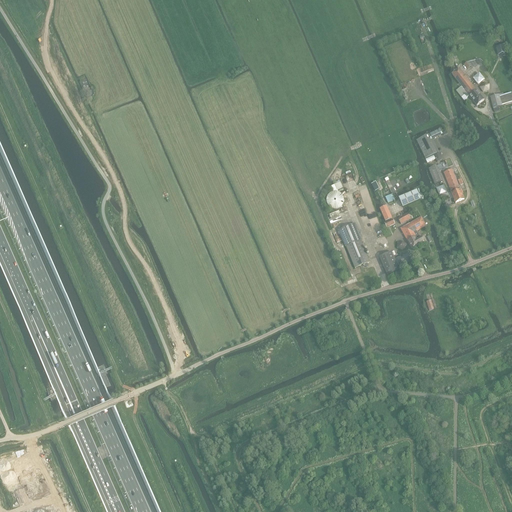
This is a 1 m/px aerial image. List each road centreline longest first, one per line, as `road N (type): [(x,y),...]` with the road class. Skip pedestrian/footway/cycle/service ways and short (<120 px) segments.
road 1 (unclassified): [(0,440),(45,431),(301,318),(511,248)]
road 2 (unknown): [(168,354),(111,227),(112,184),(0,0)]
road 3 (motorway): [(143,511),(0,175)]
road 4 (track): [(0,111),(126,396)]
road 5 (motorway): [(34,314),(122,511)]
road 6 (motorway): [(34,314),(114,511)]
road 7 (unknown): [(370,366),(202,438)]
road 8 (unknown): [(511,351),(459,373),(370,366)]
road 9 (track): [(52,428),(0,304)]
